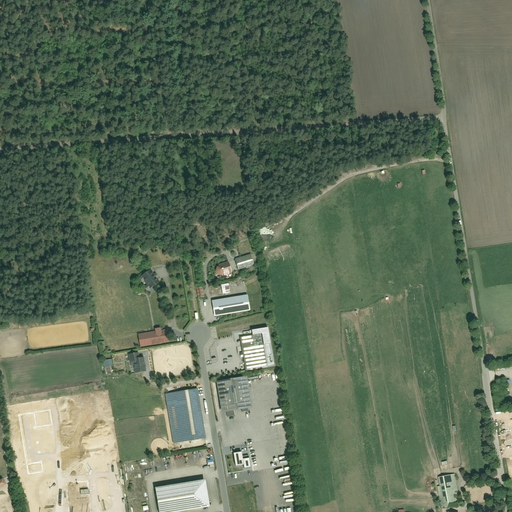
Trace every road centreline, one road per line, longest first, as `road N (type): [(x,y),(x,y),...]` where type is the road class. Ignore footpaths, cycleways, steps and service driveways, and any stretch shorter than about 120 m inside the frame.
road 1 (residential): [(428,0),(508,511)]
road 2 (track): [(443,117),(0,149)]
road 3 (residential): [(226,511),(198,334)]
